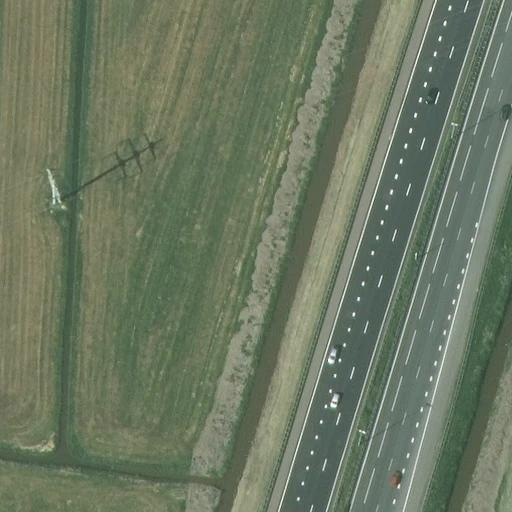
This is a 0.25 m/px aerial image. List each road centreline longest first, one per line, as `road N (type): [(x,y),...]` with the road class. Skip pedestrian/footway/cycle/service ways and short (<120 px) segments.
road 1 (motorway): [(469,0),(311,511)]
road 2 (motorway): [(370,511),(511,41)]
